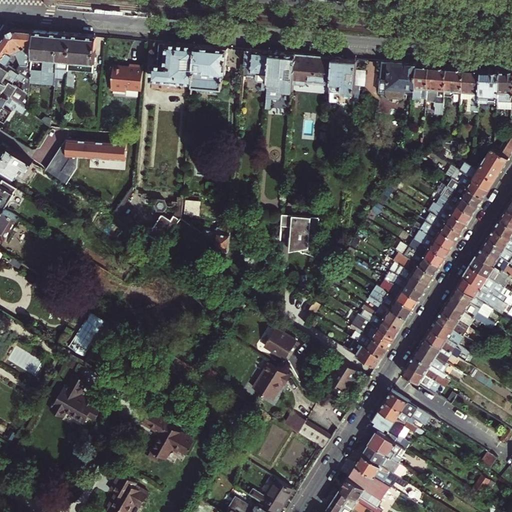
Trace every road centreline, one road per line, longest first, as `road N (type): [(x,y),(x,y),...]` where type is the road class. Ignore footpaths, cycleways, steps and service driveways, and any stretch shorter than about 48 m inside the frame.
road 1 (tertiary): [(0,11),(511,52)]
road 2 (residential): [(389,372),(511,177)]
road 3 (residential): [(302,511),(389,372)]
road 4 (residential): [(389,372),(508,452),(511,447)]
road 5 (primary): [(374,5),(511,15)]
